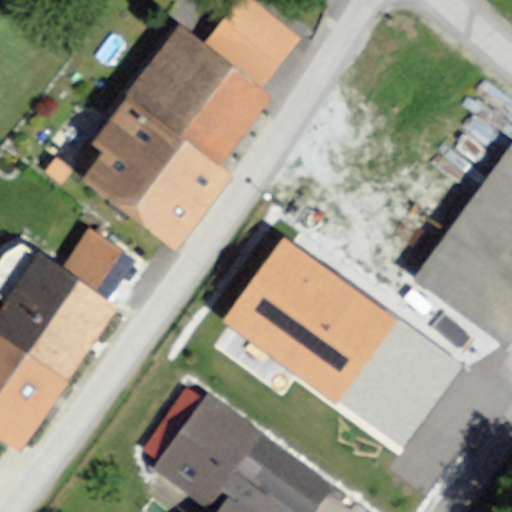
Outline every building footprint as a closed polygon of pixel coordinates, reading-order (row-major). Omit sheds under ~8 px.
[(255,0),(241,0),(206,46),(260,89),(302,36),(255,0)] [(126,99),(219,170),(273,99),(260,89),(206,46),(180,28),(126,99)] [(86,181),(176,250),(231,178),(219,170),(126,99),(92,144),(106,155),(86,181)] [(415,280),(511,341),(511,135),(509,133),(415,280)] [(398,318),(281,234),(217,322),(334,406),(398,318)] [(117,309),(37,255),(0,310),(0,446),(17,458),(117,309)] [(212,511),(321,511),(339,487),(207,395),(154,471),(212,511)]
